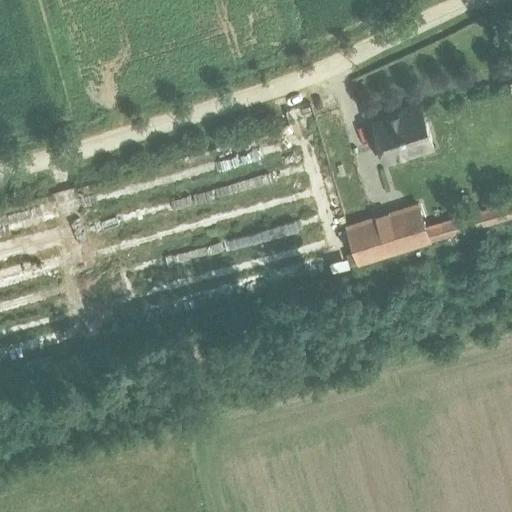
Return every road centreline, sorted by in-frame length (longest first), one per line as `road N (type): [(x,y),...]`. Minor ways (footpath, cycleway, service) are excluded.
road 1 (track): [(511,322),(0,454)]
road 2 (tertiary): [(479,0),(286,87),(0,170)]
